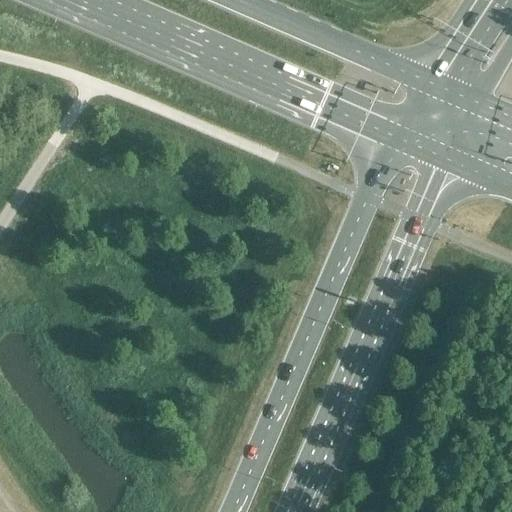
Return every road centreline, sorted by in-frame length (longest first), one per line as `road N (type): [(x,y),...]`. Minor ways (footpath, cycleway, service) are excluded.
road 1 (secondary): [(398,140),(231,511)]
road 2 (secondary): [(290,511),(447,160)]
road 3 (trunk): [(74,0),(398,140)]
road 4 (trunk): [(425,80),(242,0)]
